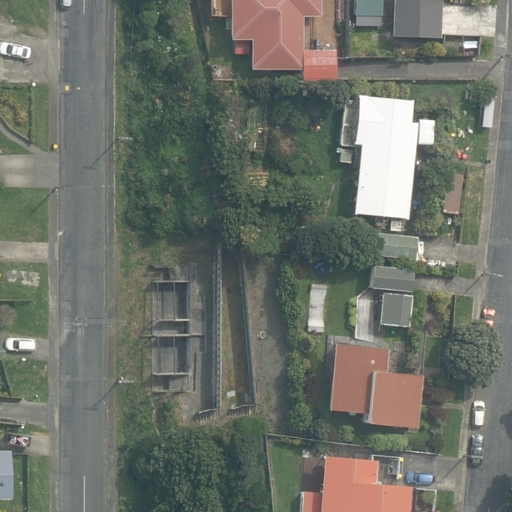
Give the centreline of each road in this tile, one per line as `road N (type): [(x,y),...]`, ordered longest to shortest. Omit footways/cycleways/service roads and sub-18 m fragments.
road 1 (residential): [(86,511),(88,0)]
road 2 (residential): [(511,258),(489,511)]
